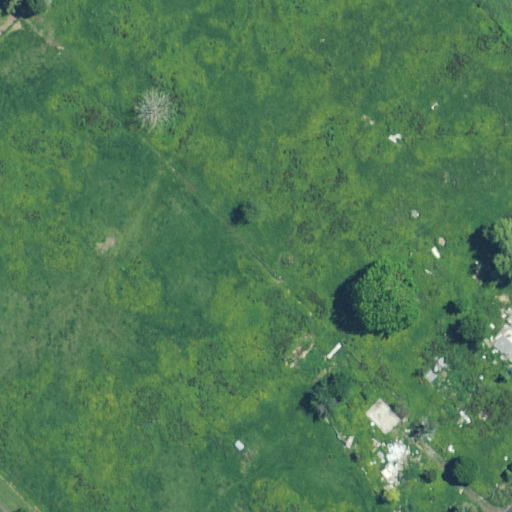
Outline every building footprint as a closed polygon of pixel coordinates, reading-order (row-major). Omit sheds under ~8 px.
[(511,311),(505,319),(511,326),(492,345),(511,366),(511,311)] [(329,360),(313,343),(291,364),(307,381),(329,360)] [(473,399),(445,370),(430,384),(459,413),(473,399)] [(401,421),(380,399),(365,413),(387,435),(401,421)] [(410,415),(403,421),(413,432),(420,425),(410,415)] [(431,465),(414,446),(405,454),(400,448),(376,470),(398,494),(431,465)]
